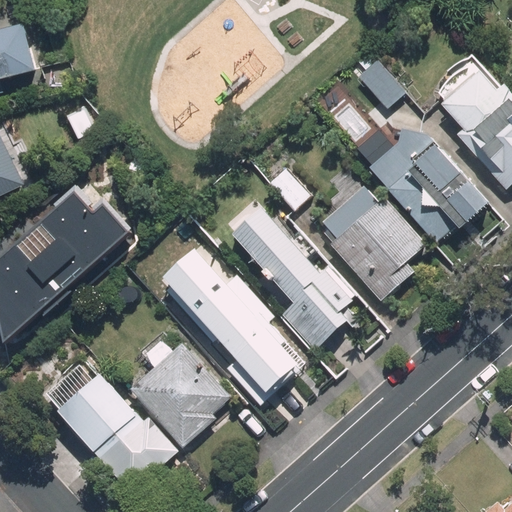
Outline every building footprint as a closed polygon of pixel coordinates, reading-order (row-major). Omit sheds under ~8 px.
[(0,78),(32,72),(21,25),(0,29),(0,78)] [(496,55),(508,42),(497,30),(484,43),(496,55)] [(386,109),(405,92),(377,59),(357,77),(386,109)] [(456,133),(505,189),(511,182),(511,95),(502,84),(494,90),(476,70),(439,103),(462,128),(456,133)] [(88,116),(78,100),(65,108),(75,124),(88,116)] [(488,201),(428,133),(402,128),(399,140),(370,166),(437,242),(456,226),(458,228),(488,201)] [(0,195),(23,185),(0,134),(0,195)] [(90,176),(116,152),(104,139),(78,162),(90,176)] [(269,181),(294,209),(310,194),(285,166),(269,181)] [(378,201),(364,185),(322,222),(336,238),(330,242),(381,300),(414,271),(406,262),(425,244),(383,196),(378,201)] [(0,279),(11,339),(137,227),(111,199),(101,208),(82,186),(0,259),(0,279)] [(324,270),(323,268),(318,273),(305,258),(315,250),(299,233),(290,241),(258,205),(228,231),(291,302),(278,314),(305,342),(312,350),(345,321),(338,312),(351,301),(349,299),(352,296),(327,267),(324,270)] [(310,353),(240,275),(235,280),(201,242),(168,271),(243,353),(230,365),(260,398),(310,353)] [(129,386),(181,446),(216,416),(212,412),(231,396),(182,340),(129,386)] [(134,414),(97,374),(55,412),(129,494),(144,479),(153,488),(170,473),(161,464),(177,449),(149,418),(144,421),(136,412),(134,414)] [(511,511),(511,499),(506,505),(500,497),(483,511),(511,511)]
